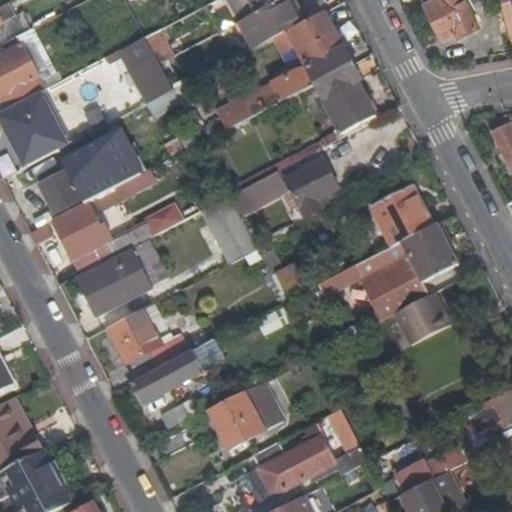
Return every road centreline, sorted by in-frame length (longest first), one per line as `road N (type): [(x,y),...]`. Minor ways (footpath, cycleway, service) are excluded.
road 1 (residential): [(0,241),(142,511)]
road 2 (residential): [(511,275),(428,103)]
